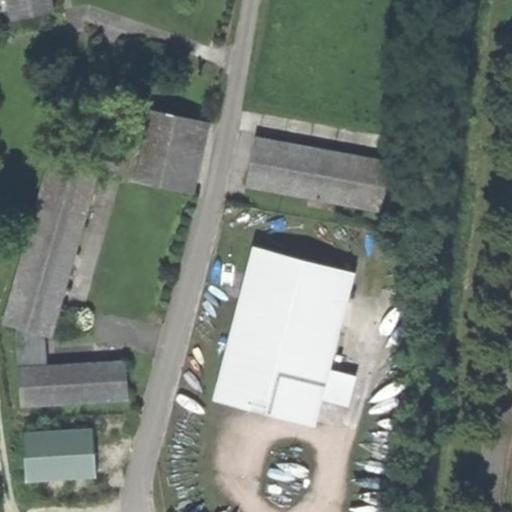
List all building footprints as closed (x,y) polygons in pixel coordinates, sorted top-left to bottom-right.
[(7,0),(13,24),(57,14),(53,0),(7,0)] [(210,126),(151,113),(136,183),(195,195),(210,126)] [(256,139),(246,189),(392,218),(402,167),(256,139)] [(53,341),(97,174),(47,161),(3,327),(16,331),(47,339),(53,341)] [(331,370),(357,275),(257,248),(215,401),(315,428),(322,402),(349,409),(358,378),(331,370)] [(47,339),(16,331),(18,368),(49,367),(47,339)] [(49,367),(18,368),(21,411),(131,405),(128,362),(49,367)] [(96,511),(91,421),(44,424),(49,511),(96,511)]
